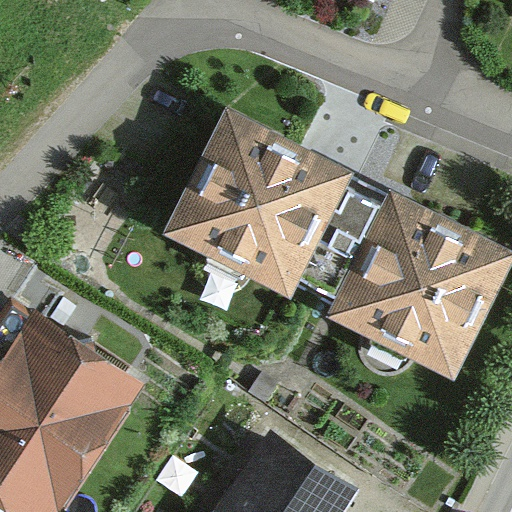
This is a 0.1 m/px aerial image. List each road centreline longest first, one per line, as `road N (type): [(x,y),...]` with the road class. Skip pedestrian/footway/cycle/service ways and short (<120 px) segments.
road 1 (residential): [(203,25),(283,38),(511,131)]
road 2 (residential): [(0,200),(137,53),(164,35),(203,25)]
